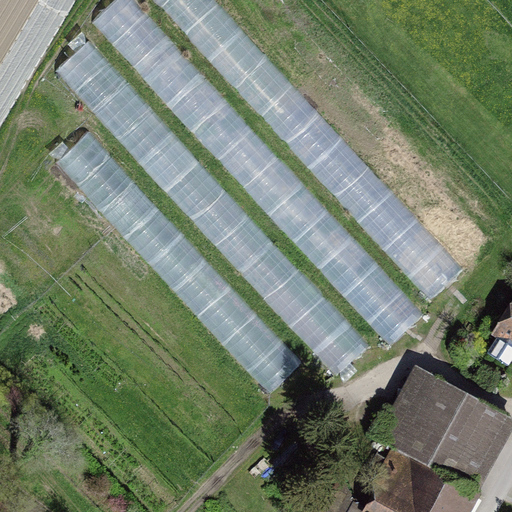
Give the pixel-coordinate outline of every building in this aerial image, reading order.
[(387,344),(422,314),(141,0),(103,0),(91,11),(387,344)] [(163,0),(428,302),(462,272),(224,0),(163,0)] [(83,31),(51,61),(278,310),(292,297),(305,310),(299,315),(338,357),(345,350),(351,358),(370,341),(335,302),(332,305),(83,31)] [(306,360),(85,124),(52,155),(273,391),(306,360)] [(511,307),(496,335),(499,337),(489,354),(511,367),(511,307)] [(370,440),(392,449),(367,511),(354,501),(351,511),(472,511),(485,489),(511,439),(511,411),(419,364),(395,410),(387,406),(370,440)] [(316,495),(297,510),(299,511),(318,511),(325,507),(316,495)]
